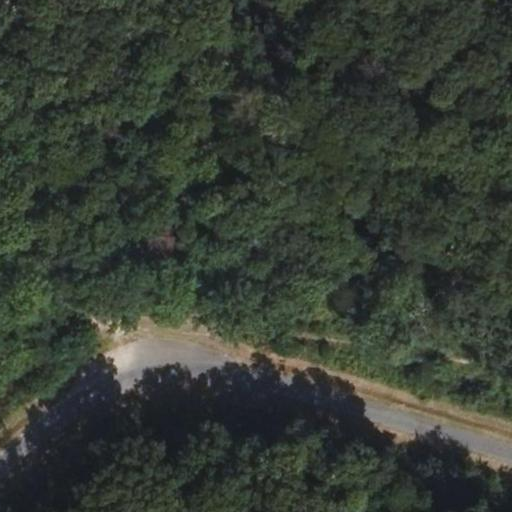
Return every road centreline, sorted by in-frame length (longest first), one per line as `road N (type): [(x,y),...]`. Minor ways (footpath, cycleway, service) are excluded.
road 1 (unclassified): [(511,451),(219,368),(166,364),(117,373),(88,392),(0,474)]
road 2 (track): [(166,364),(98,314),(0,293)]
